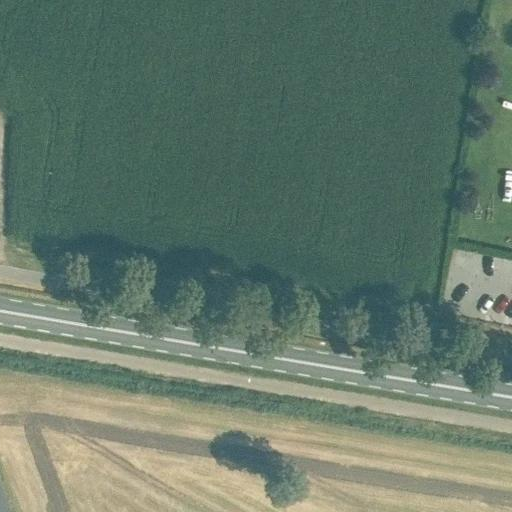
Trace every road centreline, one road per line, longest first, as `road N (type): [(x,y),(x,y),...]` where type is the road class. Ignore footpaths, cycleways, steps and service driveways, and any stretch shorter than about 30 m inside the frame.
road 1 (primary): [(511,399),(0,311)]
road 2 (unclassified): [(511,358),(0,272)]
road 3 (unclassified): [(511,426),(0,340)]
